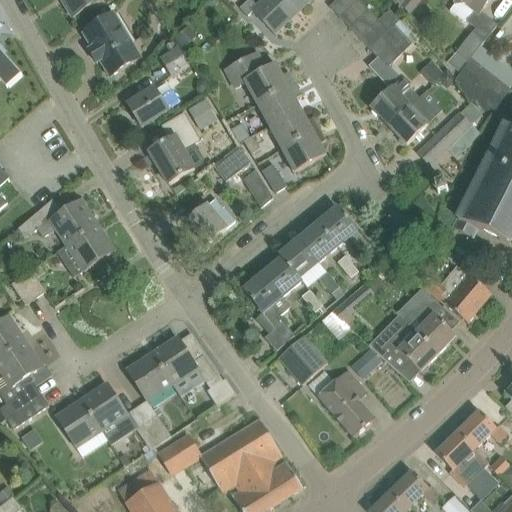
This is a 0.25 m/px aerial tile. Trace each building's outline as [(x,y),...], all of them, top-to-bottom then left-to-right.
[(104,0),(62,0),(74,18),(104,0)] [(253,13),(277,38),(278,37),(276,35),(300,13),(287,0),(264,0),(260,4),(257,7),(251,0),(241,10),(248,18),(253,13)] [(287,0),(300,13),(314,0),(287,0)] [(358,0),(339,0),(330,8),(341,20),(360,2),(358,0)] [(449,62),(461,73),(473,59),(486,43),(500,26),(488,16),(486,19),(482,15),(492,2),(501,1),(500,0),(456,0),(457,5),(451,12),(466,25),(469,21),(478,29),(474,33),(458,54),(449,62)] [(360,2),(341,20),(353,32),(371,13),(360,2)] [(353,32),(362,42),(393,14),(390,11),(379,22),(371,13),(353,32)] [(372,52),(398,28),(397,27),(401,22),(393,14),(362,42),(372,52)] [(98,65),(101,63),(111,79),(142,60),(115,17),(85,35),(93,49),(90,52),(98,65)] [(414,45),(408,39),(398,28),(372,52),(379,60),(380,59),(389,68),(391,67),(398,61),(414,45)] [(188,29),(176,40),(185,50),(197,39),(188,29)] [(162,60),(167,68),(172,77),(191,65),(180,49),(178,50),(174,44),(166,48),(170,55),(162,60)] [(0,79),(6,86),(21,73),(0,49),(0,79)] [(245,85),(258,106),(296,84),(291,74),(284,78),(278,66),(268,72),(259,54),(226,73),(235,91),(245,85)] [(473,59),(461,73),(457,78),(474,101),(489,115),(493,111),(510,89),(510,88),(499,80),(473,59)] [(444,76),(433,63),(421,74),(425,78),(428,76),(436,84),(439,81),(444,76)] [(444,87),(452,87),(457,82),(449,72),(444,76),(439,81),(444,87)] [(198,84),(197,92),(202,98),(212,90),(204,80),(198,84)] [(422,101),(404,80),(392,92),(373,110),(392,130),(422,101)] [(303,97),(296,84),(258,106),(271,128),(302,111),(296,101),(303,97)] [(155,91),(129,106),(143,129),(168,114),(168,113),(181,104),(174,92),(160,100),(158,96),(155,91)] [(189,111),(201,132),(218,123),(206,101),(189,111)] [(422,101),(392,130),(408,147),(438,118),(422,101)] [(472,103),(461,112),(470,125),(482,117),(472,103)] [(308,123),(302,111),(271,128),(283,151),(321,130),(315,119),(308,123)] [(173,141),(151,154),(170,187),(197,171),(186,155),(203,143),(184,115),(165,129),(173,141)] [(461,116),(437,139),(448,150),(472,128),(461,116)] [(511,123),(508,121),(503,126),(507,128),(455,231),(473,240),(478,231),(511,248),(511,244),(511,241),(511,123)] [(328,142),(321,130),(283,151),(296,174),(327,157),(321,146),(328,142)] [(254,137),(245,143),(253,155),(261,149),(254,137)] [(241,147),(215,167),(227,184),(253,165),(241,147)] [(277,196),(288,189),(274,166),(263,173),(277,196)] [(0,188),(9,180),(0,169),(0,211),(8,205),(5,201),(7,200),(4,197),(2,198),(0,195),(0,188)] [(244,181),(262,210),(275,200),(257,172),(244,181)] [(217,201),(188,224),(208,248),(236,224),(225,211),(217,201)] [(82,203),(42,230),(47,237),(56,231),(67,248),(58,254),(60,256),(68,250),(99,228),(82,203)] [(320,226),(340,250),(351,242),(362,256),(371,248),(359,233),(340,210),(320,226)] [(46,225),(38,214),(19,230),(27,241),(46,225)] [(301,242),(321,266),(340,250),(320,226),(301,242)] [(99,228),(68,250),(84,274),(116,253),(99,228)] [(281,258),(283,261),(303,285),(304,284),(302,281),(321,266),(301,242),(281,258)] [(456,252),(450,260),(464,273),(472,265),(456,252)] [(347,257),(339,264),(353,281),(361,274),(347,257)] [(375,260),(369,265),(369,274),(373,279),(384,270),(375,260)] [(292,309),(285,300),(303,285),(283,261),(263,277),(291,310),(292,309)] [(320,280),(333,295),(341,289),(328,273),(320,280)] [(34,275),(23,283),(35,302),(47,294),(34,275)] [(291,310),(263,277),(245,293),(276,331),(266,339),(278,353),(297,337),(282,317),(291,310)] [(376,295),(379,298),(389,288),(378,277),(367,286),(376,295)] [(425,289),(447,307),(469,326),(493,297),(471,278),(457,295),(436,277),(425,289)] [(23,283),(14,289),(27,307),(35,302),(23,283)] [(367,286),(343,306),(335,314),(344,323),(352,316),(376,295),(367,286)] [(324,307),(311,291),(303,298),(316,314),(324,307)] [(402,320),(440,357),(458,338),(435,317),(443,309),(422,291),(412,302),(413,302),(416,305),(402,320)] [(333,315),(324,323),(340,342),(352,332),(348,328),(344,323),(335,314),(333,315)] [(413,367),(422,375),(440,357),(402,320),(398,316),(400,318),(372,347),(403,377),(413,367)] [(0,364),(28,345),(10,318),(0,325),(0,364)] [(305,338),(282,358),(280,361),(304,387),(329,365),(321,356),(311,345),(305,338)] [(195,363),(179,339),(153,357),(173,388),(175,387),(198,371),(204,380),(208,386),(219,379),(204,356),(195,363)] [(28,345),(0,364),(0,372),(9,385),(0,391),(0,392),(9,406),(0,411),(0,425),(8,421),(15,431),(50,408),(37,387),(28,392),(22,383),(44,369),(28,345)] [(373,351),(364,359),(375,372),(383,364),(373,351)] [(128,373),(148,402),(149,403),(173,388),(153,357),(128,373)] [(369,395),(349,373),(320,399),(356,440),(377,422),(360,403),(369,395)] [(236,396),(227,382),(224,383),(212,392),(209,394),(218,408),(236,396)] [(511,382),(510,384),(511,385),(509,387),(506,390),(504,392),(503,393),(510,399),(511,401),(511,402),(508,405),(506,407),(504,405),(503,406),(511,415),(511,382)] [(117,424),(123,434),(135,427),(108,386),(83,403),(103,434),(117,424)] [(78,451),(103,434),(83,403),(58,419),(78,451)] [(498,431),(481,414),(459,434),(476,452),(490,437),(499,446),(509,435),(501,427),(498,431)] [(173,438),(172,437),(159,418),(159,417),(148,424),(162,445),(173,438)] [(274,441),(262,422),(204,458),(189,435),(158,454),(173,478),(203,460),(214,478),(274,441)] [(162,445),(148,424),(138,431),(152,452),(156,449),(162,445)] [(31,453),(37,449),(33,444),(41,439),(36,431),(23,440),(31,453)] [(476,452),(459,434),(438,456),(454,471),(450,475),(465,489),(479,475),(482,471),(469,458),(476,452)] [(281,453),(274,441),(214,478),(224,496),(234,490),(237,488),(276,462),(284,458),(280,453),(281,453)] [(503,458),(492,468),(501,477),(511,466),(503,458)] [(276,462),(237,488),(241,495),(234,499),(242,511),(269,511),(304,491),(288,464),(280,469),(276,462)] [(174,511),(149,474),(120,494),(128,507),(127,508),(129,511),(174,511)] [(391,495),(407,511),(409,511),(424,497),(433,505),(441,498),(431,488),(429,491),(413,474),(391,495)] [(0,495),(0,506),(1,508),(14,497),(15,496),(9,488),(0,495)] [(407,511),(391,495),(373,511),(407,511)] [(1,508),(0,508),(0,511),(19,511),(24,509),(14,497),(1,508)] [(468,511),(455,498),(442,511),(443,511),(468,511)] [(472,511),(511,511),(511,504),(503,511),(491,511),(482,502),(472,511)]
